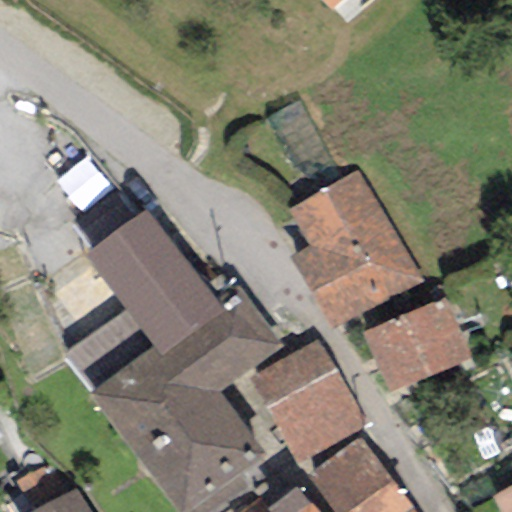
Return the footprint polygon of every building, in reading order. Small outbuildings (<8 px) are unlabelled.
[(330,0),(343,15),(361,0),(330,0)] [(300,265),(328,317),(408,274),(359,183),(297,216),(318,255),(300,265)] [(166,351),(96,402),(177,511),(185,511),(253,462),(204,396),(271,347),(238,303),(213,321),(137,220),(93,253),(166,351)] [(391,395),(466,360),(443,309),(367,344),(391,395)] [(257,382),(302,458),(358,426),(314,349),(257,382)] [(398,511),(405,507),(355,441),(310,475),(337,511),(398,511)] [(511,511),(511,487),(493,499),(500,511),(511,511)] [(84,511),(72,495),(49,511),(84,511)]
